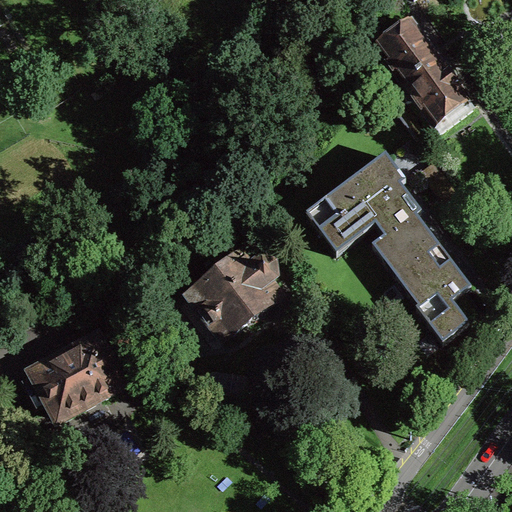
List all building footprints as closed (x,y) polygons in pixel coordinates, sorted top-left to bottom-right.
[(439,59),(411,23),(374,50),(405,93),(403,98),(408,104),(414,104),(432,128),(433,127),(440,137),(444,134),(476,110),(468,101),(469,100),(452,77),(452,69),(445,60),(439,59)] [(406,185),(386,158),(306,218),(337,258),(375,229),(384,241),(372,250),(418,311),(416,312),(443,348),(458,336),(483,317),(467,296),(471,292),(417,220),(421,216),(401,189),(406,185)] [(277,302),(267,288),(275,281),(274,268),(262,264),(253,270),(243,258),(192,297),(225,341),(241,330),(277,302)] [(50,404),(59,421),(75,412),(101,398),(106,403),(117,397),(116,390),(120,388),(111,372),(124,365),(118,353),(117,351),(111,355),(103,340),(22,383),(37,412),(50,404)] [(308,484),(333,506),(347,491),(322,469),(308,484)] [(4,499),(13,511),(38,511),(21,487),(4,499)]
